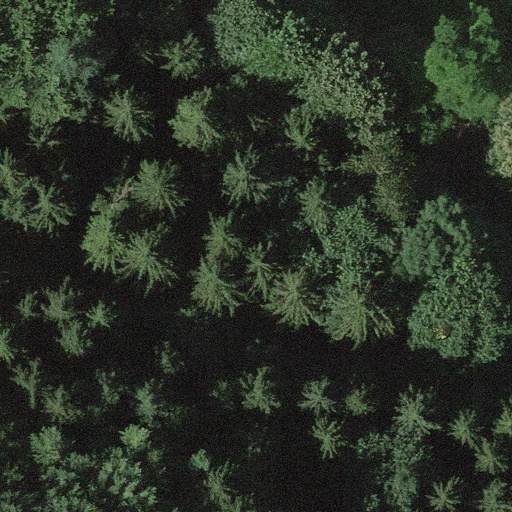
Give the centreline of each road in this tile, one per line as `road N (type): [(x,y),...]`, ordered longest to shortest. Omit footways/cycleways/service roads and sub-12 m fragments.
road 1 (track): [(0,261),(229,337),(399,374),(511,385)]
road 2 (track): [(511,256),(340,148),(159,0)]
